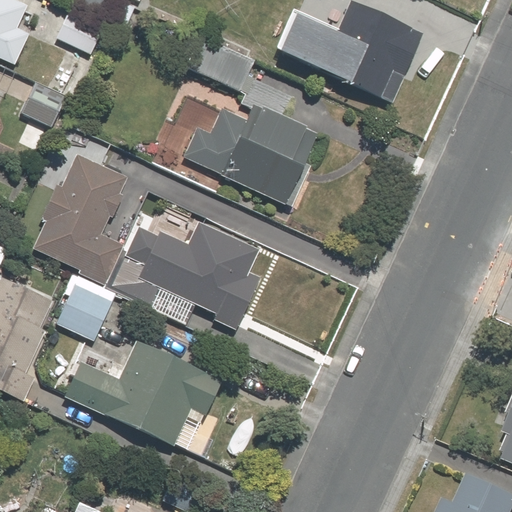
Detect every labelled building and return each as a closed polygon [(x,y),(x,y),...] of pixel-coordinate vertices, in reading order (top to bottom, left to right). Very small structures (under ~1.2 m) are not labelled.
[(337,34),(294,13),(273,57),(386,110),(420,39),(350,7),(337,34)] [(67,13),(54,39),(84,56),(98,30),(67,13)] [(29,87),(16,116),(50,131),(63,103),(29,87)] [(226,122),(217,117),(209,135),(194,129),(180,160),(289,211),(322,141),(251,108),(245,121),(230,114),(226,122)] [(56,186),(37,224),(43,227),(31,251),(73,272),(60,298),(66,301),(54,326),(92,345),(137,254),(107,239),(132,186),(77,159),(62,189),(56,186)] [(148,250),(135,277),(241,327),(263,281),(248,274),(258,254),(197,224),(178,265),(148,250)] [(38,332),(51,305),(0,280),(0,384),(19,394),(47,336),(38,332)] [(77,365),(61,404),(175,451),(191,411),(204,416),(218,383),(130,347),(116,381),(77,365)] [(511,405),(501,435),(507,437),(498,462),(511,466),(511,405)] [(508,511),(511,506),(511,500),(463,478),(450,507),(439,503),(435,511),(508,511)]
